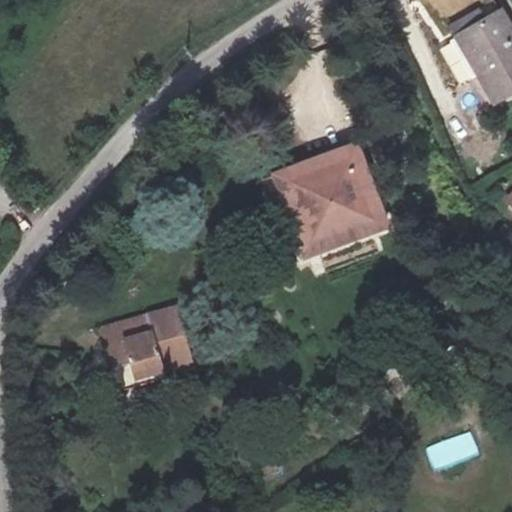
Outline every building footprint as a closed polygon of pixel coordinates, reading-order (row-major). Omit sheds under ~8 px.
[(477,10),(448,26),(452,34),(482,18),(477,10)] [(511,135),(511,68),(502,54),(454,86),(495,147),(511,135)] [(295,264),(388,235),(359,144),(267,173),(295,264)] [(168,424),(160,370),(79,384),(83,420),(105,417),(107,433),(136,429),(168,424)] [(137,438),(136,429),(107,433),(105,417),(83,420),(86,447),(137,438)] [(471,431),(426,448),(435,471),(480,454),(471,431)]
